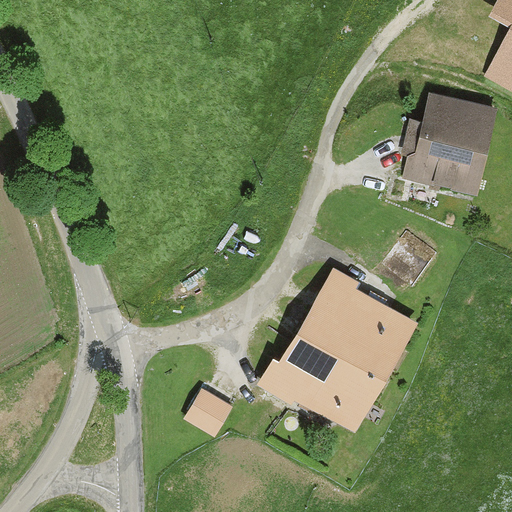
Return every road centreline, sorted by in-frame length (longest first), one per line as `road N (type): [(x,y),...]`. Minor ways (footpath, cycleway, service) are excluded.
road 1 (unclassified): [(104,318),(75,232),(0,66)]
road 2 (unclassified): [(132,502),(126,387),(104,318)]
road 3 (unclassified): [(43,477),(80,402),(104,318)]
